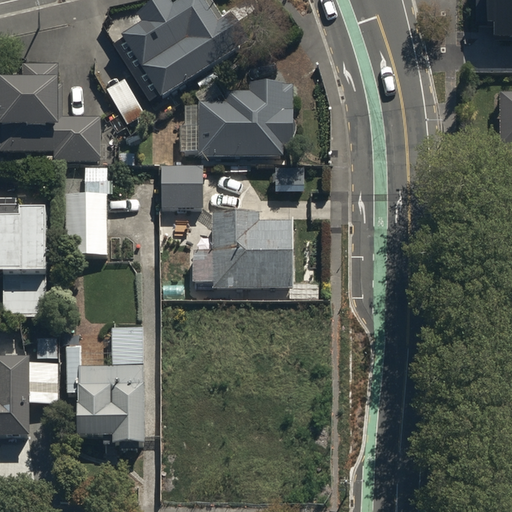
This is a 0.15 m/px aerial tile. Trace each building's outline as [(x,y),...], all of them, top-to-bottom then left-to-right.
[(144,36),(113,56),(151,114),(160,108),(162,112),(255,51),(237,23),(226,30),(208,1),(201,6),(199,2),(175,18),(169,9),(139,28),(144,36)] [(102,171),(102,126),(61,127),(61,73),(24,73),(24,95),(0,95),(0,114),(0,161),(56,161),(56,171),(102,171)] [(146,123),(126,88),(108,99),(128,133),(146,123)] [(296,169),(295,96),(252,96),(252,102),(227,102),(227,115),(185,115),(185,136),(182,136),(182,162),(201,162),(201,170),(296,169)] [(511,104),(501,105),(501,159),(511,159),(511,104)] [(86,173),(86,203),(67,202),(66,263),(109,264),(110,203),(112,203),(112,188),(108,188),(108,173),(86,173)] [(205,175),(164,175),(164,218),(205,218),(205,175)] [(511,215),(511,179),(487,180),(487,216),(511,215)] [(0,292),(5,292),(5,328),(49,328),(49,222),(23,222),(23,236),(1,236),(2,243),(0,243),(0,292)] [(295,300),(295,230),(262,231),(262,225),(215,225),(215,259),(184,259),(184,300),(295,300)] [(121,327),(112,328),(113,365),(79,365),(80,411),(78,411),(78,437),(114,436),(115,447),(146,447),(144,328),(141,328),(141,324),(121,324),(121,327)] [(56,396),(57,356),(29,355),(29,354),(0,353),(0,430),(29,431),(29,396),(56,396)] [(195,398),(195,424),(195,474),(295,474),(295,439),(291,439),(291,400),(238,400),(238,394),(222,394),(222,398),(195,398)]
